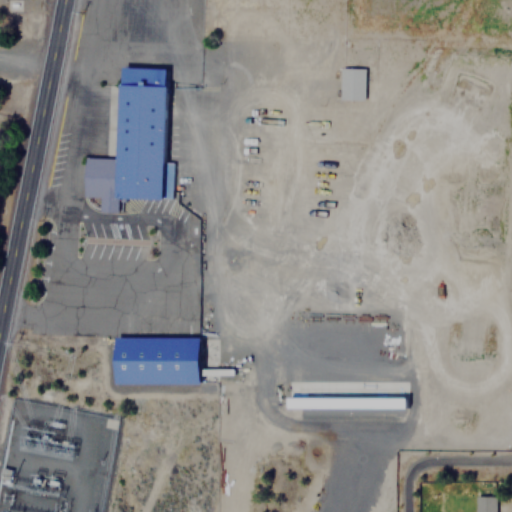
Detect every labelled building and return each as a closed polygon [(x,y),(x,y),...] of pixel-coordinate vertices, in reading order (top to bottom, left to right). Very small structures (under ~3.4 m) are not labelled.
[(164,67),(118,66),(116,157),(84,156),(83,195),(98,196),(98,210),(115,211),(116,197),(161,198),(164,67)] [(362,67),(338,67),(338,98),(362,98),(362,67)] [(122,336),(209,335),(210,383),(123,384),(122,336)] [(294,395),(411,394),(411,405),(294,406),(294,395)] [(494,511),(495,494),(473,494),(472,511),(494,511)]
